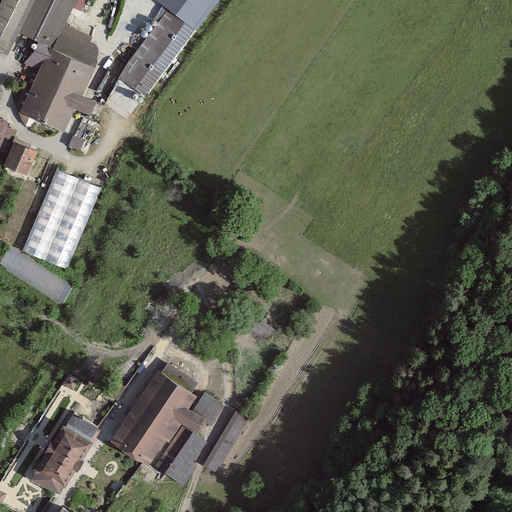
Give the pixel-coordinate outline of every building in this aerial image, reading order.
[(78,0),(0,0),(0,51),(11,57),(25,28),(58,44),(78,0)] [(219,0),(159,0),(171,9),(197,29),(219,0)] [(171,9),(119,73),(147,96),(199,31),(197,29),(171,9)] [(95,68),(49,48),(22,112),(66,130),(75,108),(93,115),(99,101),(84,95),(95,68)] [(83,116),(70,144),(83,150),(96,122),(83,116)] [(40,152),(14,142),(3,169),(29,180),(40,152)] [(105,189),(58,169),(23,248),(69,268),(105,189)] [(21,180),(8,217),(24,222),(36,186),(21,180)] [(72,287),(0,240),(0,268),(60,306),(72,287)] [(164,368),(113,441),(151,467),(183,420),(201,433),(209,422),(191,409),(201,393),(164,368)] [(106,390),(119,396),(126,383),(113,377),(106,390)] [(203,462),(218,470),(248,417),(233,409),(203,462)] [(69,417),(31,475),(58,493),(96,434),(69,417)] [(203,463),(214,442),(206,438),(195,459),(203,463)]
